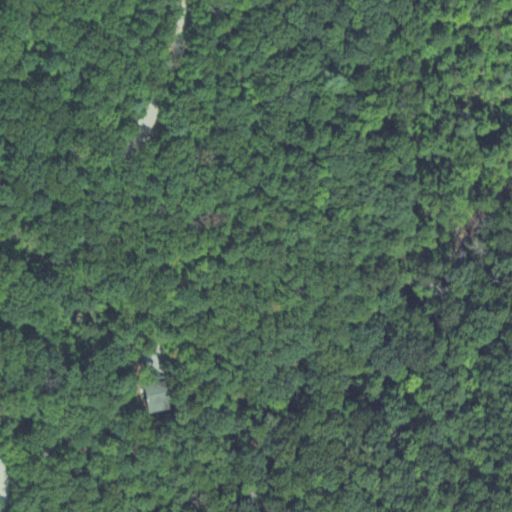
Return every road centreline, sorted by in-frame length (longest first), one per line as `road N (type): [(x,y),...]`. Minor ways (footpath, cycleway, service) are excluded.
road 1 (track): [(356,289),(385,297),(412,250),(391,161),(360,98),(365,36),(386,20),(511,33)]
road 2 (track): [(176,0),(167,66),(136,129)]
